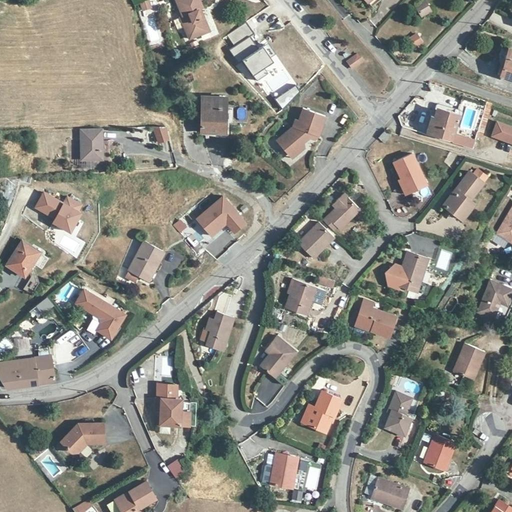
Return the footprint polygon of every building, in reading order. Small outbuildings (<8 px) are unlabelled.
[(140,2),(141,11),(152,9),(151,0),(140,2)] [(204,7),(200,0),(176,0),(184,17),(181,19),(191,40),(201,36),(199,32),(209,27),(204,17),(202,18),(199,10),(204,7)] [(430,10),(425,2),(416,7),(421,15),(430,10)] [(247,22),(227,34),(235,47),(229,50),(247,81),(273,66),(254,35),(255,34),(247,22)] [(210,31),(209,27),(199,32),(201,36),(210,31)] [(416,34),(409,40),(415,48),(423,41),(416,34)] [(507,49),(501,47),(499,54),(500,63),(503,64),(507,49)] [(511,49),(509,49),(508,48),(507,49),(503,64),(500,75),(511,78),(511,49)] [(359,53),(348,62),(353,68),(363,60),(359,53)] [(186,84),(182,73),(175,76),(179,87),(186,84)] [(226,97),(202,97),(202,132),(225,133),(226,97)] [(486,101),(475,137),(480,139),(481,139),(492,104),(486,101)] [(460,110),(438,103),(437,109),(458,116),(460,110)] [(293,127),(277,142),(290,156),(304,143),(304,140),(307,138),(314,141),(317,136),(318,136),(325,116),(304,109),(299,121),(296,120),(293,127)] [(458,116),(437,109),(434,118),(430,117),(426,131),(451,139),(458,116)] [(511,127),(496,122),(491,136),(511,142),(511,127)] [(165,126),(153,126),(159,140),(169,137),(165,126)] [(102,159),(102,128),(82,129),(82,138),(82,160),(102,159)] [(388,132),(384,131),(377,138),(380,140),(388,132)] [(305,147),(304,143),(290,156),(293,159),(305,147)] [(426,185),(412,153),(393,162),(400,177),(403,176),(411,192),(426,185)] [(482,182),(468,171),(443,205),(456,216),(469,200),(482,182)] [(411,192),(403,176),(400,177),(398,179),(405,195),(411,192)] [(55,218),(53,222),(71,232),(81,212),(78,210),(82,204),(67,196),(63,203),(44,192),(35,207),(51,216),(52,212),(57,215),(55,218)] [(359,208),(344,193),(335,201),(338,204),(335,207),(327,216),(336,225),(340,229),(359,208)] [(196,219),(214,239),(229,226),(233,232),(244,223),(222,196),(196,219)] [(474,204),(469,200),(456,216),(461,220),(474,204)] [(511,207),(497,233),(511,241),(511,207)] [(336,225),(327,216),(323,220),(332,229),(336,225)] [(180,234),(188,228),(181,219),(173,224),(180,234)] [(333,237),(318,222),(297,243),(313,258),(333,237)] [(135,253),(142,242),(135,239),(129,250),(135,253)] [(40,251),(22,240),(6,265),(24,276),(29,268),(33,263),(39,252),(40,251)] [(164,252),(144,241),(129,270),(139,275),(148,280),(154,269),(155,269),(164,252)] [(273,259),(272,248),(263,256),(273,259)] [(427,258),(407,251),(402,267),(394,264),(392,267),(386,272),(388,285),(398,288),(399,285),(416,291),(427,258)] [(39,252),(33,263),(41,268),(48,258),(39,252)] [(155,269),(154,269),(148,280),(152,282),(158,271),(155,269)] [(139,275),(129,270),(125,279),(134,284),(137,279),(139,275)] [(32,275),(23,289),(33,294),(41,280),(32,275)] [(335,280),(319,275),(317,282),(333,287),(335,280)] [(315,287),(298,280),(292,278),(287,293),(289,293),(285,308),(306,315),(311,301),(320,304),(325,290),(315,287)] [(511,290),(511,289),(490,281),(478,312),(493,318),(499,302),(507,305),(511,290)] [(84,288),(75,303),(97,316),(93,322),(98,325),(96,329),(111,338),(126,313),(84,288)] [(446,311),(456,311),(457,298),(447,297),(446,311)] [(41,315),(53,306),(48,299),(36,309),(41,315)] [(374,303),(364,299),(362,306),(372,309),(374,303)] [(372,309),(362,306),(357,323),(371,328),(370,330),(389,336),(395,316),(372,309)] [(233,317),(215,312),(213,320),(209,318),(205,329),(210,330),(208,336),(205,344),(223,350),(233,317)] [(58,350),(68,364),(90,350),(75,328),(59,339),(64,345),(58,350)] [(295,351),(276,336),(264,350),(269,355),(260,366),(274,377),(295,351)] [(484,351),(465,343),(454,370),(462,374),(473,378),(484,351)] [(55,380),(51,356),(34,358),(0,363),(0,378),(4,385),(6,388),(55,380)] [(159,356),(156,376),(172,378),(174,358),(159,356)] [(177,384),(157,383),(157,397),(155,397),(155,408),(160,408),(160,419),(160,423),(161,423),(161,430),(169,431),(170,424),(189,425),(190,401),(180,400),(179,398),(177,398),(177,384)] [(341,398),(322,390),(314,407),(309,404),(305,413),(309,415),(305,423),(325,432),(330,420),(326,418),(328,413),(334,415),(341,398)] [(412,397),(396,391),(389,408),(391,410),(385,427),(404,435),(411,418),(406,415),(412,397)] [(104,442),(104,422),(82,423),(82,426),(77,427),(75,426),(61,441),(72,451),(79,451),(87,443),(104,442)] [(455,442),(434,434),(424,462),(444,470),(455,442)] [(159,450),(149,453),(154,470),(164,468),(159,450)] [(298,457),(276,452),(270,483),(290,487),(292,474),(295,474),(298,457)] [(168,467),(175,479),(187,471),(180,459),(168,467)] [(409,488),(378,478),(372,496),(385,500),(384,502),(402,508),(409,488)] [(154,499),(144,482),(113,499),(121,511),(137,511),(134,506),(136,505),(139,507),(154,499)] [(295,491),(292,499),(301,501),(303,493),(295,491)] [(88,498),(73,510),(75,511),(86,511),(94,506),(88,498)] [(511,511),(511,507),(499,500),(491,511),(511,511)]
